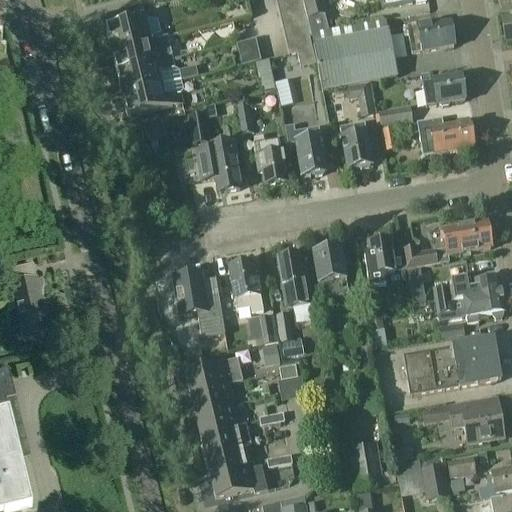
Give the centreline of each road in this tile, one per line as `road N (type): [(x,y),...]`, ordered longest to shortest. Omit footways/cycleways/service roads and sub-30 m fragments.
road 1 (residential): [(155,511),(35,0)]
road 2 (residential): [(202,233),(502,184)]
road 3 (residential): [(502,184),(469,0)]
